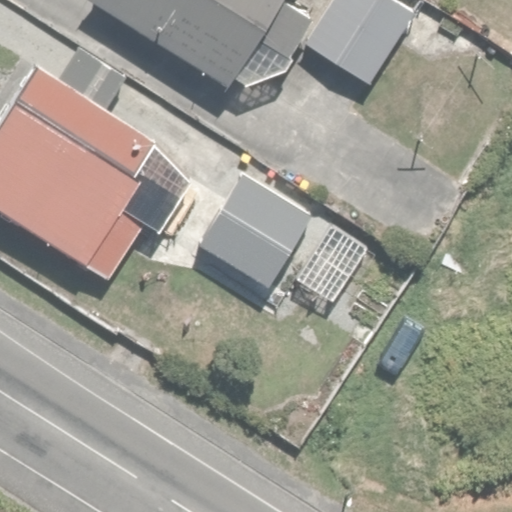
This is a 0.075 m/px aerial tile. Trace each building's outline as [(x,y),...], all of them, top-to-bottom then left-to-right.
[(294,0),(101,0),(230,69),(250,32),(280,48),(303,5),(294,0)] [(366,71),(404,0),(325,0),(304,38),(366,71)] [(0,100),(0,205),(75,253),(152,133),(29,54),(0,100)] [(306,207),(239,163),(191,238),(258,282),(306,207)] [(332,296),(368,237),(326,211),(289,271),(332,296)] [(376,242),(336,303),(370,324),(409,263),(376,242)]
